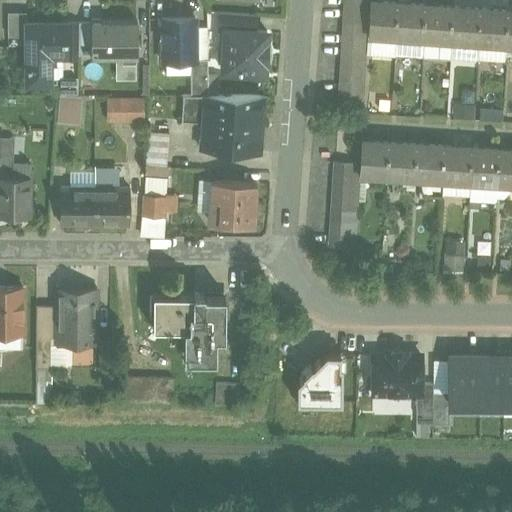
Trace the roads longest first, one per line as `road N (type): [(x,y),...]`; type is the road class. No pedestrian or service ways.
road 1 (residential): [(0,252),(286,250)]
road 2 (residential): [(286,250),(307,287),(362,312),(511,314)]
road 3 (residential): [(303,0),(286,250)]
